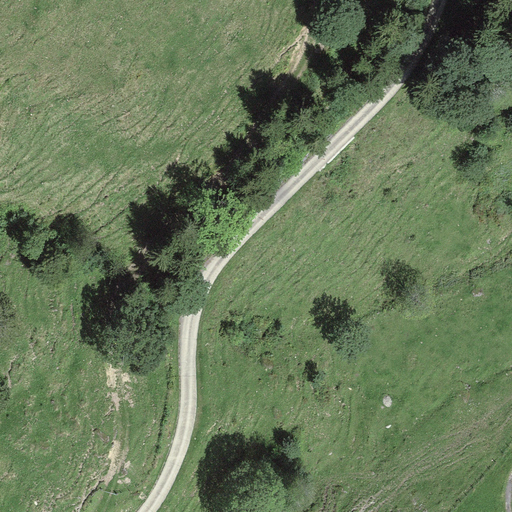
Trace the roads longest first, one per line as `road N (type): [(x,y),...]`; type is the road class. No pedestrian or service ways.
road 1 (track): [(147,511),(180,443),(189,330),(203,285),(244,232),(404,72),(439,0)]
road 2 (track): [(100,511),(123,445),(113,323),(124,284),(261,129),(303,57),(320,0)]
